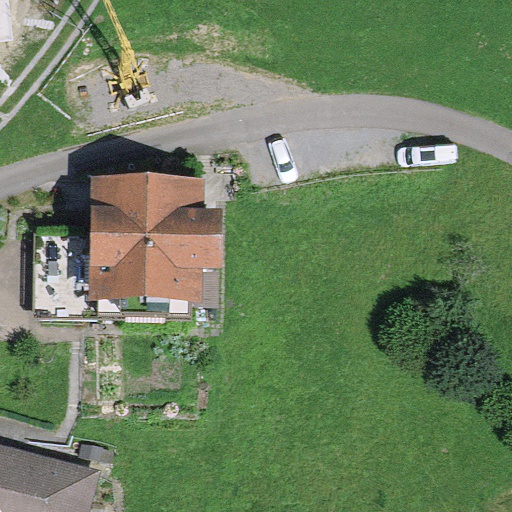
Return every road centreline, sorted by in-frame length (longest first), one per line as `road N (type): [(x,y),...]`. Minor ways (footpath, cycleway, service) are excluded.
road 1 (residential): [(511,147),(417,114),(260,123),(0,187)]
road 2 (track): [(86,0),(44,65),(0,109)]
